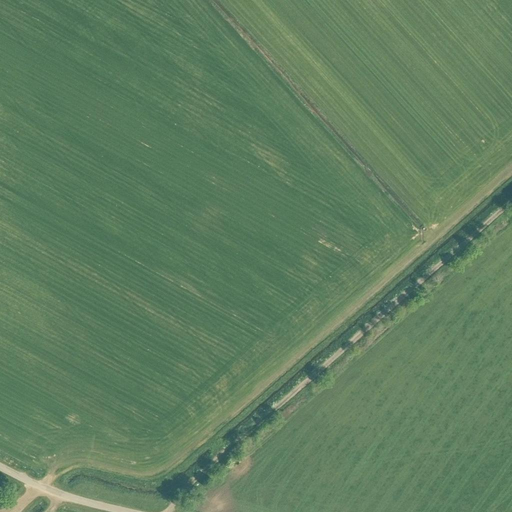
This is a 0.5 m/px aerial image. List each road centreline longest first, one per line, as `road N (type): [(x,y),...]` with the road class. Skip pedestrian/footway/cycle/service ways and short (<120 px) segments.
road 1 (track): [(166,511),(195,477),(511,201)]
road 2 (unclassified): [(131,511),(60,494),(0,465)]
